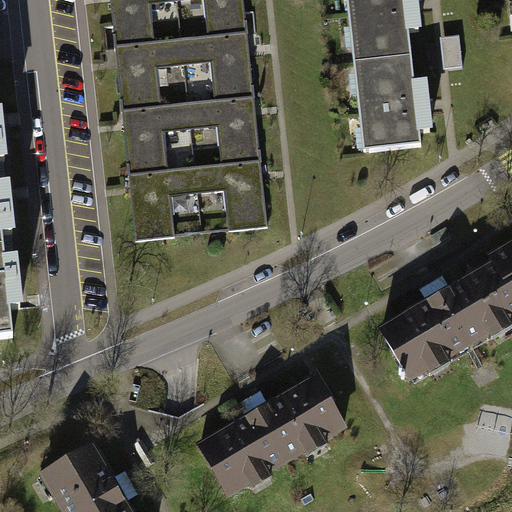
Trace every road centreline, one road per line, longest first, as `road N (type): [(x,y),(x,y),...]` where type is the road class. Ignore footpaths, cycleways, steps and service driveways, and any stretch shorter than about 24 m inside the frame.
road 1 (residential): [(511,161),(329,264),(79,377)]
road 2 (residential): [(33,0),(67,266),(70,356),(79,377)]
